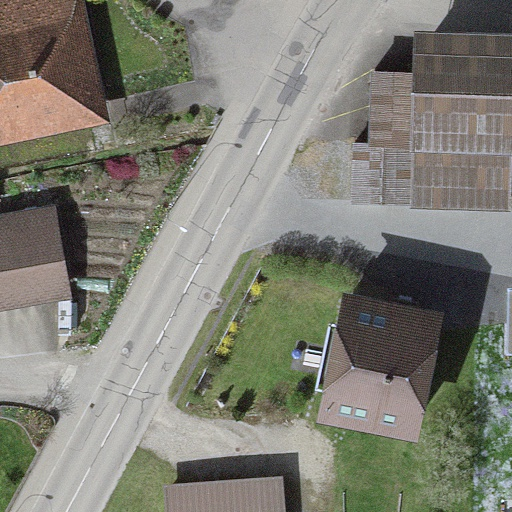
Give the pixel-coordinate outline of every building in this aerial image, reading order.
[(66,0),(0,0),(0,125),(88,107),(66,0)] [(511,146),(511,62),(417,59),(417,70),(377,69),(375,143),(511,147),(511,146)] [(357,142),(355,200),(509,203),(511,147),(375,143),(357,142)] [(51,213),(0,222),(0,300),(65,289),(51,213)] [(330,408),(377,417),(380,401),(415,408),(434,317),(353,300),(330,408)] [(282,511),(281,482),(171,490),(172,511),(282,511)]
